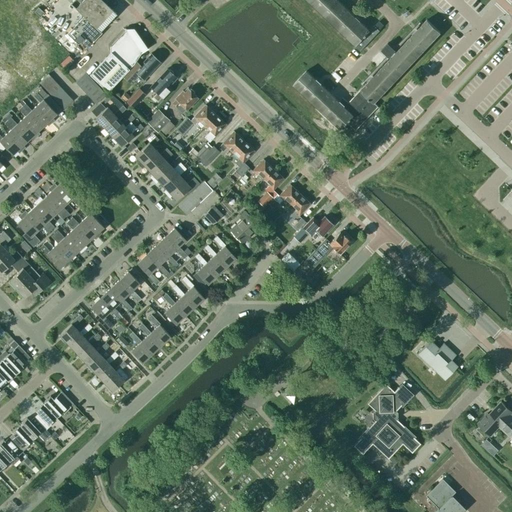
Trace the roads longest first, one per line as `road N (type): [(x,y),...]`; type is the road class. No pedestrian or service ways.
road 1 (residential): [(33,336),(160,212),(74,125)]
road 2 (residential): [(334,180),(499,0)]
road 3 (tertiary): [(334,180),(174,29)]
road 4 (residential): [(227,312),(310,307),(388,230)]
road 5 (tertiary): [(511,348),(388,230)]
road 6 (residential): [(114,423),(227,312)]
road 7 (residential): [(452,443),(439,429),(511,353)]
